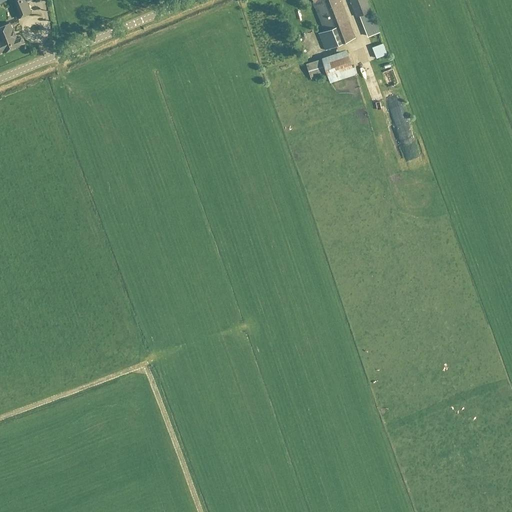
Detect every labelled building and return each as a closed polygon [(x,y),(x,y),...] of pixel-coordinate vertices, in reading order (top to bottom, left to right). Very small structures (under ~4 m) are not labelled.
[(24,0),(9,0),(16,19),(30,14),(24,0)] [(312,0),(314,2),(313,2),(324,32),(318,34),(324,51),(355,39),(340,0),(312,0)] [(366,0),(351,0),(349,1),(356,18),(361,17),(371,13),(366,0)] [(361,17),(369,37),(379,34),(371,13),(361,17)] [(296,26),(309,57),(322,52),(308,21),(296,26)] [(20,38),(16,39),(9,24),(0,28),(0,52),(1,52),(2,53),(23,44),(20,38)] [(388,54),(383,43),(373,48),(377,59),(388,54)] [(321,58),(321,59),(306,64),(310,80),(326,75),(329,84),(356,74),(354,67),(352,68),(345,50),(321,58)] [(375,77),(380,88),(392,83),(387,72),(375,77)]
